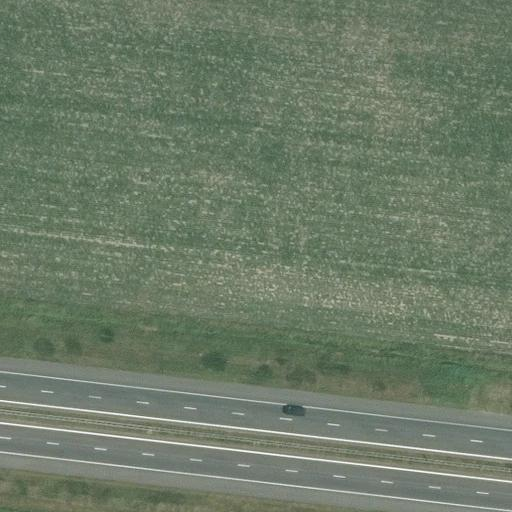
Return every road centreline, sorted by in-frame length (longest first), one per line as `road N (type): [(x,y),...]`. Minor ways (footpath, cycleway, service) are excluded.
road 1 (motorway): [(0,438),(511,497)]
road 2 (motorway): [(511,446),(0,387)]
